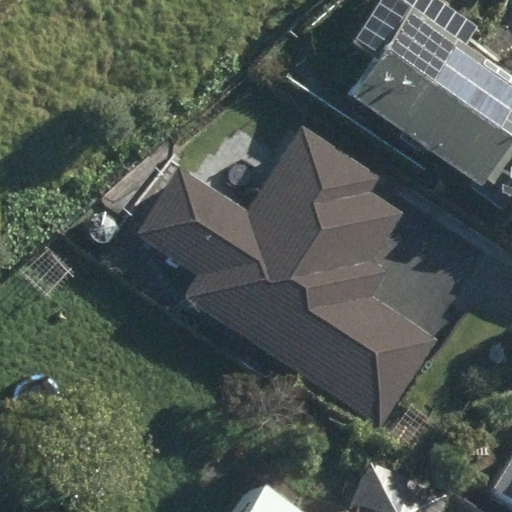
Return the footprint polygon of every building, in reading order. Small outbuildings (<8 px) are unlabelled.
[(488,186),(511,203),(511,79),(469,51),(481,33),(431,0),(391,0),(357,50),(382,67),(358,101),(485,189),(488,186)] [(188,302),(378,429),(434,348),(370,305),(388,279),(371,267),(402,221),(370,198),(381,184),(307,134),(248,220),(183,176),(142,239),(203,280),(188,302)] [(511,511),(511,466),(490,502),(506,511),(511,511)] [(361,511),(438,511),(442,503),(375,477),(361,511)] [(251,511),(296,511),(266,491),(251,511)]
